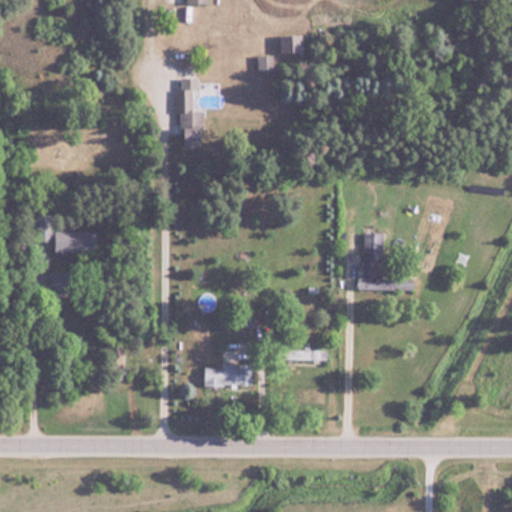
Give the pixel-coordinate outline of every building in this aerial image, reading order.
[(202,110),(191,110),(191,89),(178,89),(178,147),(202,148),(202,110)] [(383,232),(364,232),(363,277),(357,277),(357,290),(414,290),(414,277),(378,277),(378,261),(383,261),(383,232)] [(58,311),(69,311),(69,272),(47,272),(47,302),(58,302),(58,311)] [(329,348),(285,348),(285,359),(329,359),(329,348)] [(204,384),(252,384),(252,363),(204,363),(204,384)]
